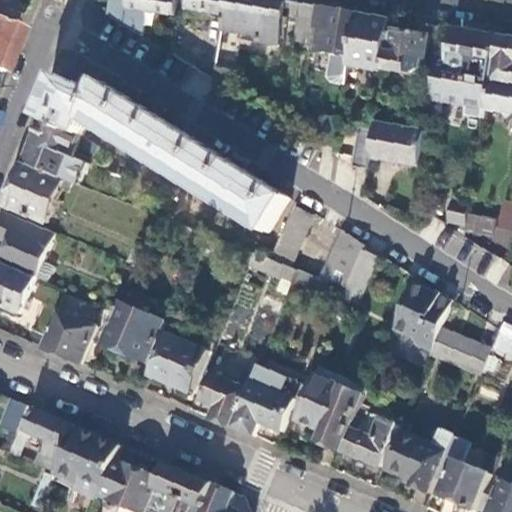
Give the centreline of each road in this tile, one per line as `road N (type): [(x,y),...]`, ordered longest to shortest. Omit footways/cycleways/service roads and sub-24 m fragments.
road 1 (residential): [(47,29),(511,305)]
road 2 (residential): [(0,356),(304,487)]
road 3 (residential): [(47,29),(0,146)]
